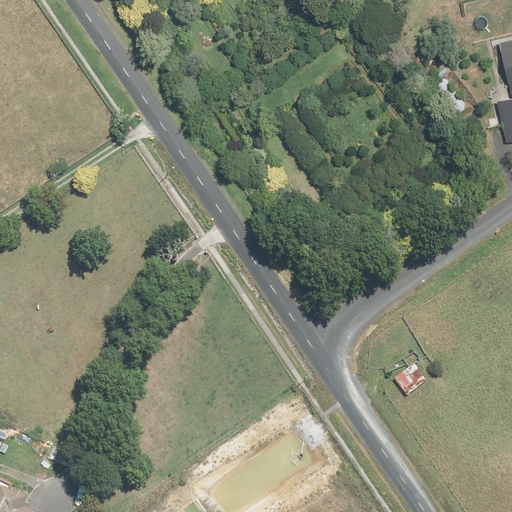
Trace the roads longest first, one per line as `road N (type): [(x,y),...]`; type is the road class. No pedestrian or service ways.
road 1 (residential): [(82,0),(314,347)]
road 2 (unclassified): [(314,347),(511,209)]
road 3 (residential): [(314,347),(425,511)]
